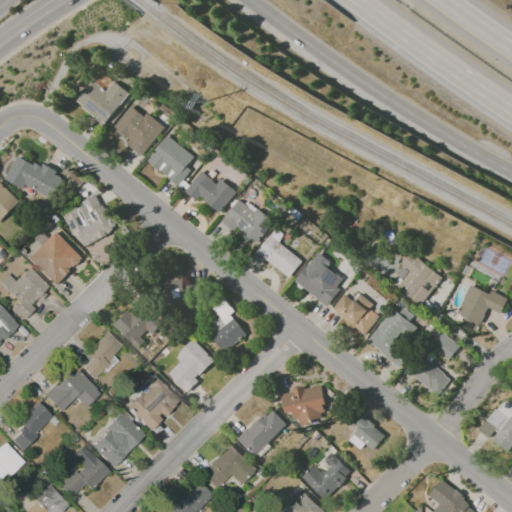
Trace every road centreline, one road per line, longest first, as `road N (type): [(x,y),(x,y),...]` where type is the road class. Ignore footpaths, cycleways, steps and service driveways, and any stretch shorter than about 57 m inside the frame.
road 1 (residential): [(511,501),(47,120),(26,114),(0,127)]
road 2 (track): [(38,118),(69,52),(89,39),(113,41),(145,16),(279,113),(511,236)]
road 3 (motorway): [(248,0),(382,96),(511,173)]
road 4 (residential): [(299,330),(115,511)]
road 5 (residential): [(167,223),(0,390)]
road 6 (motorway): [(357,0),(511,111)]
road 7 (residential): [(511,344),(436,441)]
